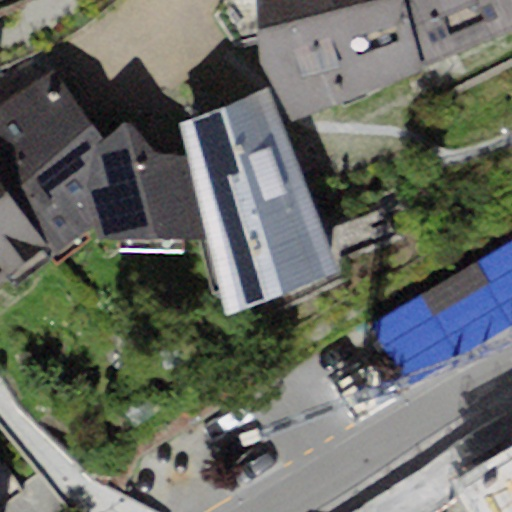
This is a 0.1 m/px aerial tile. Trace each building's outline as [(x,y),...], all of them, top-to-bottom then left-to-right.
[(291,130),(418,64),(400,0),(252,0),(261,65),(291,130)] [(511,0),(400,0),(418,64),(511,23),(511,0)] [(0,102),(0,176),(54,253),(94,224),(84,188),(102,134),(87,114),(52,68),(0,102)] [(178,118),(186,154),(205,233),(223,312),(335,261),(267,87),(211,107),(178,118)] [(97,237),(205,233),(186,154),(157,152),(132,116),(102,134),(84,188),(94,224),(97,237)] [(0,279),(8,274),(12,279),(54,253),(0,176),(0,279)] [(511,511),(511,436),(458,467),(484,511),(511,511)]
